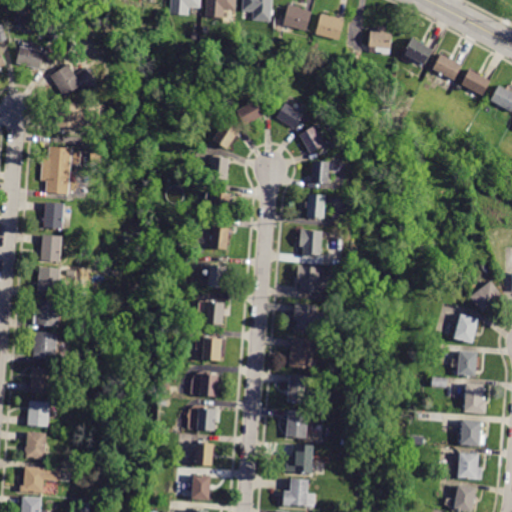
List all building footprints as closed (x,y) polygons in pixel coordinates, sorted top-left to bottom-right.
[(201,0),(201,8),(189,7),(188,15),(171,14),(172,0),(201,0)] [(236,0),(236,11),(225,10),(224,18),(206,17),(207,0),(236,0)] [(272,0),(271,22),(253,20),(254,12),(243,11),(243,0),(272,0)] [(301,7),(301,9),(312,12),(307,31),(284,25),(290,4),(301,7)] [(345,20),(339,40),(316,34),(322,13),(345,20)] [(0,25),(3,24),(8,40),(0,42),(0,25)] [(392,34),(390,54),(376,53),(377,47),(370,46),(371,31),(392,34)] [(433,50),(424,65),(404,53),(413,38),(433,50)] [(43,52),(45,52),(40,69),(17,63),(21,46),(43,52)] [(355,53),(362,53),(360,66),(351,65),(353,52),(355,53)] [(462,65),(454,80),(433,69),(441,54),(462,65)] [(69,64),(76,74),(87,67),(96,82),(84,90),(81,86),(65,96),(52,76),(69,64)] [(491,81),(483,96),(462,84),(470,70),(491,81)] [(511,91),(511,111),(491,100),(499,85),(511,91)] [(257,102),(264,116),(245,126),(237,111),(256,101),(257,102)] [(82,104),(80,129),(57,127),(59,102),(82,104)] [(304,115),(295,129),(277,117),(285,103),(304,115)] [(434,117),(431,124),(426,121),(429,114),(434,117)] [(233,127),(239,131),(228,149),(213,140),(225,122),(233,127)] [(314,126),(325,145),(310,153),(300,135),(314,126)] [(74,149),(74,154),(81,154),(80,165),(72,164),(69,195),(47,193),(47,181),(41,181),(43,158),(47,158),(48,147),(74,149)] [(102,153),(103,164),(91,165),(90,153),(102,153)] [(229,159),(227,180),(211,178),(213,157),(229,159)] [(329,161),(328,183),(312,182),(313,160),(329,161)] [(215,193),(231,195),(228,216),(212,214),(215,193)] [(326,195),(324,218),(308,217),(309,194),(326,195)] [(46,202),(65,204),(63,229),(44,228),(46,202)] [(230,229),(227,250),(211,248),(214,226),(230,229)] [(323,231),(321,255),(303,254),(303,246),(300,246),(302,230),(323,231)] [(44,235),(63,237),(61,262),(42,260),(44,235)] [(228,267),(227,288),(209,287),(210,265),(228,267)] [(320,268),(319,292),(300,290),(301,283),(297,282),(299,266),(320,268)] [(62,269),(59,293),(39,291),(41,267),(62,269)] [(492,281),(504,297),(483,312),(471,296),(492,281)] [(61,301),(58,327),(36,325),(38,299),(61,301)] [(225,303),(223,325),(204,323),(206,301),(225,303)] [(296,305),(317,306),(315,330),(297,328),(297,321),(295,321),(296,305)] [(479,319),(473,344),(455,339),(461,314),(479,319)] [(58,333),(56,360),(34,358),(36,332),(58,333)] [(205,338),(222,339),(220,361),(203,359),(205,338)] [(293,338),(314,340),(312,368),(291,366),(293,338)] [(478,352),(477,376),(459,374),(460,351),(478,352)] [(54,369),(52,394),(31,392),(33,368),(54,369)] [(219,375),(218,397),(201,396),(202,374),(219,375)] [(309,376),(307,403),(288,402),(290,375),(309,376)] [(448,378),(447,388),(432,386),(433,377),(448,378)] [(485,385),(483,414),(465,412),(467,384),(485,385)] [(390,385),(392,396),(382,397),(381,386),(390,385)] [(51,403),(49,427),(28,425),(30,401),(51,403)] [(217,409),(215,431),(198,429),(200,408),(217,409)] [(289,410),(309,412),(307,438),(287,436),(289,410)] [(399,420),(399,428),(391,428),(391,420),(399,420)] [(462,435),(463,420),(483,421),(482,435),(481,435),(485,435),(484,445),(480,445),(480,447),(461,445),(462,435)] [(28,445),(28,432),(47,433),(45,459),(27,458),(27,452),(26,452),(26,446),(27,447),(28,445)] [(105,436),(104,443),(97,442),(97,435),(105,436)] [(215,444),(214,452),(216,452),(216,459),(213,459),(213,466),(196,465),(196,457),(191,457),(191,443),(215,444)] [(293,444),(314,445),(312,473),(287,471),(287,463),(292,464),(293,444)] [(480,454),(478,479),(458,478),(460,452),(480,454)] [(26,467),(62,469),(61,481),(45,480),(44,493),(21,492),(21,485),(24,486),(26,467)] [(211,476),(210,500),(192,499),(194,475),(211,476)] [(309,480),(308,494),(315,494),(314,506),(284,505),(285,491),(291,492),(292,479),(309,480)] [(477,488),(472,511),(454,509),(459,485),(477,488)] [(21,511),(23,497),(43,498),(42,511),(47,511),(46,511),(21,511)]
